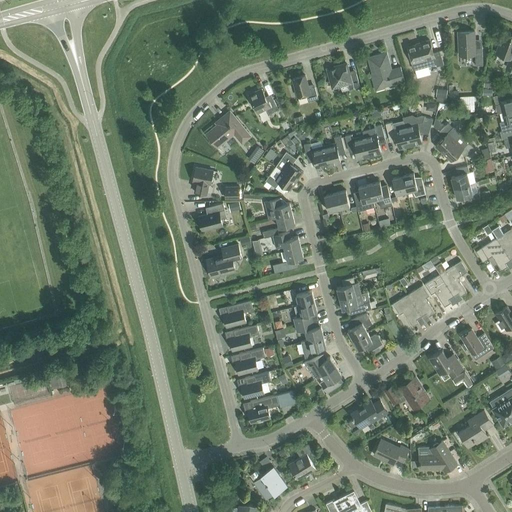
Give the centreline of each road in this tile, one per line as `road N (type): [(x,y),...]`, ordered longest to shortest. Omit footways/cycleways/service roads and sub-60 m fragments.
road 1 (residential): [(240,450),(174,186),(182,125),(234,77),(446,14),(476,10),(511,19)]
road 2 (residential): [(490,293),(447,223),(433,162),(415,157),(307,189),(326,306),(362,384)]
road 3 (tertiary): [(179,460),(60,6)]
road 4 (residential): [(362,384),(490,293)]
road 5 (residential): [(353,468),(400,490),(438,493),(468,484)]
